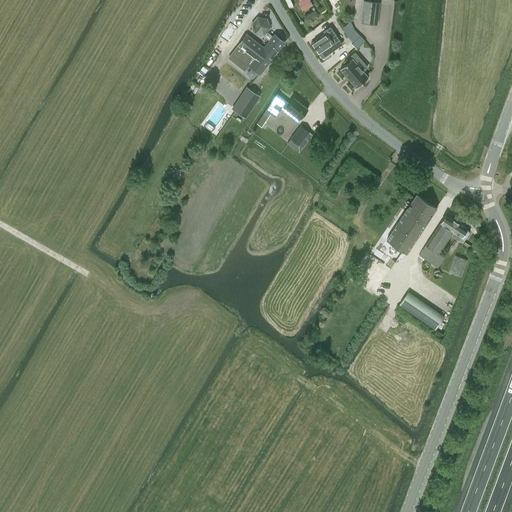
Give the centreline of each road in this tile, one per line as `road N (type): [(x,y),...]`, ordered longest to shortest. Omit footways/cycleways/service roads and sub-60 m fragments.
road 1 (tertiary): [(402,511),(499,260),(501,239),(484,190)]
road 2 (unclassified): [(484,190),(460,188),(431,171),(357,113),(276,0)]
road 3 (motorway): [(511,394),(468,511)]
